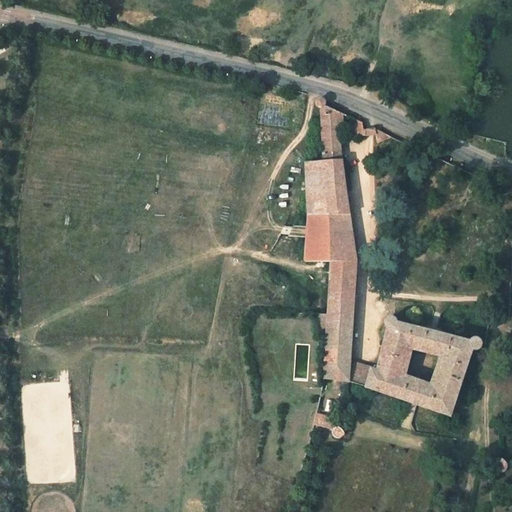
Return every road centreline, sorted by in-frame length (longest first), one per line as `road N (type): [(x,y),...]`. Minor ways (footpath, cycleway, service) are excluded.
road 1 (tertiary): [(0,13),(343,95),(511,172)]
road 2 (unknown): [(368,107),(369,354)]
